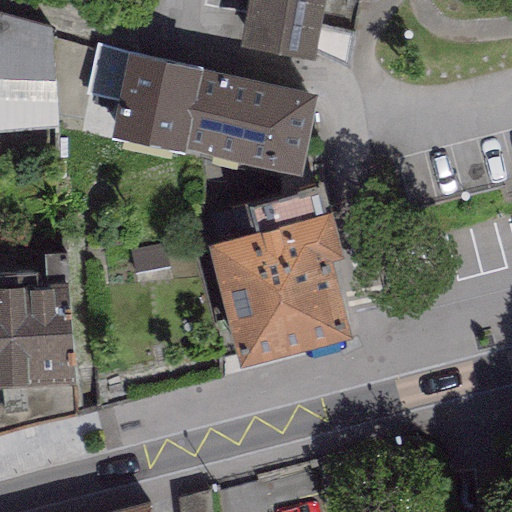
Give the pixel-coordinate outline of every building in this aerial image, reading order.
[(323,0),(247,0),(238,58),(311,71),(323,0)] [(0,135),(57,130),(51,34),(0,20),(0,135)] [(119,105),(111,149),(182,166),(185,161),(197,162),(217,173),(254,183),(299,184),(315,106),(203,81),(128,66),(129,56),(97,47),(86,98),(119,105)] [(330,224),(209,257),(239,382),(351,351),(331,273),(341,270),(330,224)] [(0,401),(73,397),(66,297),(39,299),(38,283),(0,285),(0,401)] [(153,511),(151,485),(43,511),(153,511)]
